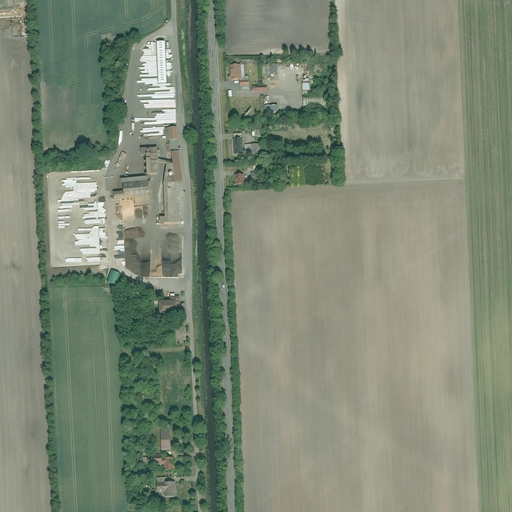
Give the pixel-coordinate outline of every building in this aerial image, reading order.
[(165,43),(156,43),(158,84),(166,83),(165,43)] [(276,64),(262,65),(262,74),(276,73),(276,64)] [(229,81),(241,80),(240,65),(228,65),(229,81)] [(313,98),(302,98),(303,108),(312,107),(312,102),(313,102),(313,98)] [(156,130),(157,111),(151,111),(151,115),(139,114),(138,122),(140,122),(140,127),(142,127),(142,128),(145,128),(145,127),(150,127),(153,127),(153,130),(156,130)] [(176,127),(165,129),(168,153),(171,154),(178,153),(176,127)] [(124,147),(127,148),(129,143),(130,144),(132,140),(127,138),(124,147)] [(234,140),(232,140),(233,156),(250,155),(249,150),(242,151),(242,139),(241,139),(234,140)] [(157,149),(144,149),(145,175),(158,175),(157,149)] [(183,223),(178,153),(171,154),(172,164),(166,165),(162,185),(165,220),(162,220),(162,225),(183,223)] [(85,182),(100,181),(100,177),(103,177),(103,170),(80,171),(80,180),(85,179),(85,182)] [(243,175),(235,176),(235,185),(244,185),(243,175)] [(147,177),(120,179),(121,193),(111,193),(111,201),(134,200),(134,207),(149,206),(147,177)] [(103,240),(107,240),(107,229),(99,229),(99,235),(106,235),(106,239),(103,239),(103,240)] [(110,272),(107,284),(115,286),(118,274),(110,272)] [(157,301),(158,314),(175,313),(175,307),(181,306),(180,296),(169,296),(169,300),(157,301)] [(170,451),(169,431),(162,432),(163,452),(170,451)] [(161,456),(152,457),(152,461),(152,464),(152,466),(161,465),(161,459),(161,456)] [(172,459),(165,459),(165,465),(165,471),(173,471),(172,459)] [(165,484),(157,484),(157,493),(165,493),(165,498),(176,497),(175,483),(165,484)]
